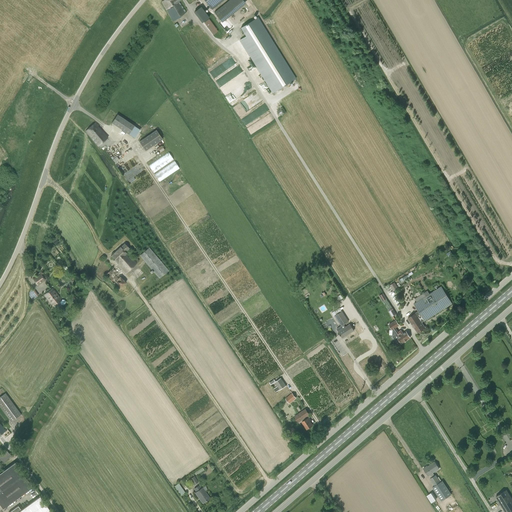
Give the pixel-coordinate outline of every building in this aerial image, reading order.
[(167,10),(179,2),(180,1),(179,0),(164,0),(162,2),(167,10)] [(204,0),(212,9),(223,0),(204,0)] [(244,2),(243,0),(229,0),(214,13),(221,21),(244,2)] [(173,21),(186,12),(179,2),(167,10),(173,21)] [(202,22),(209,17),(201,7),(194,12),(202,22)] [(295,79),(257,17),(240,27),(246,36),(240,40),(273,93),(295,79)] [(213,35),(218,31),(209,19),(204,22),(213,35)] [(245,123),(257,117),(254,112),(243,118),(245,123)] [(140,130),(118,115),(112,123),(135,138),(140,130)] [(95,122),(85,131),(98,146),(108,138),(98,126),(99,125),(95,122)] [(146,151),(163,140),(156,130),(139,142),(146,151)] [(169,152),(149,165),(154,172),(174,160),(169,152)] [(160,181),(180,168),(175,161),(155,173),(160,181)] [(118,264),(128,254),(125,252),(127,251),(128,252),(129,250),(130,251),(131,250),(129,248),(125,244),(121,247),(111,256),(117,264),(118,264)] [(159,278),(169,271),(149,248),(140,255),(159,278)] [(126,273),(137,263),(128,254),(118,264),(126,273)] [(46,265),(51,270),(56,265),(51,260),(46,265)] [(113,268),(105,275),(106,276),(118,289),(126,283),(113,268)] [(38,285),(45,280),(41,274),(33,279),(38,285)] [(421,323),(452,303),(441,286),(429,294),(427,291),(415,299),(417,302),(414,304),(419,311),(415,314),(408,318),(418,333),(425,328),(421,323)] [(53,306),(61,300),(52,288),(44,295),(53,306)] [(348,321),(342,311),(335,316),(343,329),(338,331),(340,335),(341,336),(342,338),(354,331),(350,324),(345,327),(344,324),(348,321)] [(395,328),(399,325),(396,320),(388,325),(392,330),(393,330),(396,333),(392,336),(392,337),(391,337),(393,339),(394,339),(397,338),(401,344),(405,341),(407,340),(406,340),(410,338),(406,332),(403,333),(401,330),(398,332),(395,328)] [(354,344),(346,349),(350,356),(364,347),(360,340),(357,335),(351,339),(354,344)] [(276,387),(274,389),(276,392),(278,390),(280,389),(280,390),(286,386),(281,378),(275,382),(278,386),(276,387)] [(0,407),(11,422),(21,415),(5,393),(0,397),(0,407)] [(289,403),(296,398),(292,393),(285,399),(289,403)] [(305,409),(294,417),(298,422),(302,419),(303,421),(302,422),(307,429),(312,425),(308,418),(307,419),(305,417),(309,415),(305,409)] [(0,460),(3,464),(11,455),(5,449),(0,454),(0,460)] [(0,504),(3,509),(33,487),(15,462),(0,473),(0,504)] [(427,466),(423,468),(428,476),(429,475),(431,478),(435,476),(433,473),(439,469),(435,462),(427,466)] [(202,468),(194,473),(196,476),(204,471),(202,468)] [(193,473),(189,476),(195,484),(199,481),(193,473)] [(451,495),(442,481),(441,481),(440,482),(437,478),(435,475),(435,476),(431,478),(430,479),(435,486),(432,487),(441,501),(451,495)] [(180,483),(175,485),(180,495),(185,492),(180,483)] [(199,485),(194,488),(196,491),(195,492),(199,498),(200,497),(204,502),(210,498),(205,491),(204,491),(201,488),(199,485)] [(496,497),(505,511),(511,511),(511,500),(506,490),(496,497)] [(428,495),(427,496),(432,503),(432,502),(436,500),(431,493),(428,495)] [(48,511),(50,510),(40,496),(21,510),(18,511),(48,511)]
